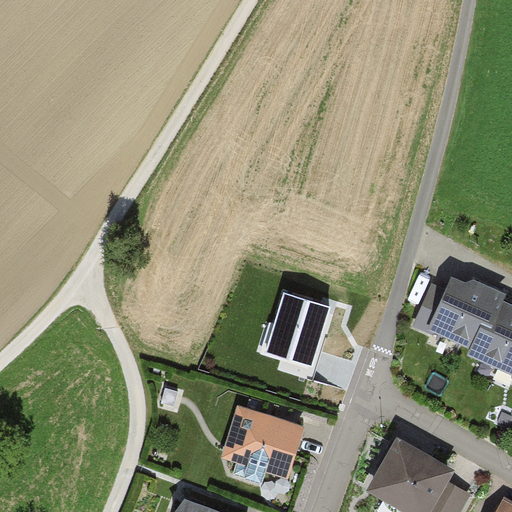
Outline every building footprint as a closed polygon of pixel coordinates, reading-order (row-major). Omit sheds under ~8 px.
[(433,284),(414,327),(440,339),(441,335),(471,348),(482,324),(491,328),(504,300),(507,294),(475,280),(467,284),(452,277),(447,290),(433,284)] [(332,308),(284,294),(275,323),(270,321),(260,354),(313,370),(332,308)] [(511,304),(504,300),(491,328),(482,324),(471,348),(468,355),(511,375),(511,378),(511,379),(511,304)] [(307,427),(238,405),(220,458),(237,463),(233,474),(262,483),(265,472),(289,480),(307,427)] [(456,471),(396,437),(366,492),(401,511),(431,511),(432,511),(433,511),(459,511),(470,494),(450,483),(456,471)] [(218,511),(186,499),(175,511),(218,511)] [(511,511),(511,505),(502,499),(494,511),(511,511)]
